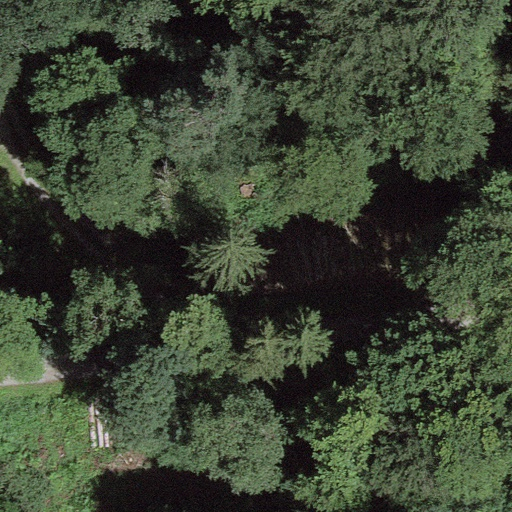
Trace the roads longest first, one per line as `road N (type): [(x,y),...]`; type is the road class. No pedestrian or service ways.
road 1 (track): [(0,363),(237,341),(511,299)]
road 2 (track): [(237,341),(0,126)]
